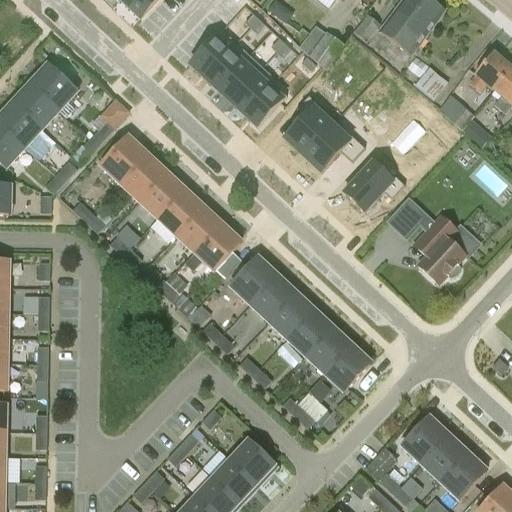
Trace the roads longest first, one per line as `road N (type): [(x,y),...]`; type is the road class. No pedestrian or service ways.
road 1 (residential): [(0,240),(56,242),(85,262),(91,450),(120,452),(184,386),(210,380),(317,475)]
road 2 (residential): [(432,359),(44,0)]
road 3 (residential): [(317,475),(432,359)]
